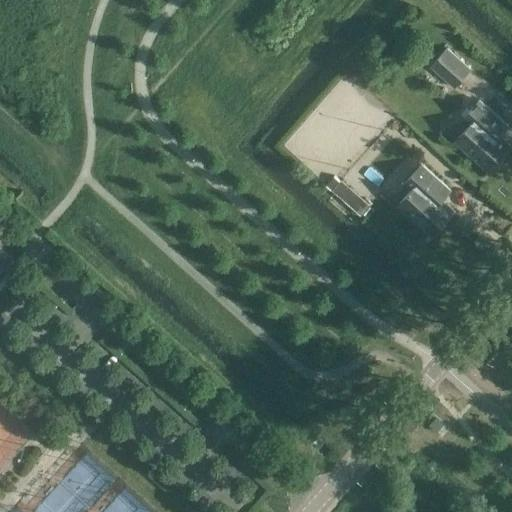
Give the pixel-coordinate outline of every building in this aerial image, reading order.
[(446,47),(430,66),(457,89),(473,71),(446,47)] [(508,125),(479,100),(462,119),(469,125),(456,140),(489,171),(511,146),(498,135),(498,131),(496,129),(502,122),(507,126),(508,125)] [(450,189),(422,164),(404,183),(411,190),(398,205),(431,235),(453,211),(440,199),(440,195),(438,194),(444,186),(449,190),(450,189)] [(361,215),(369,206),(340,180),(332,189),(361,215)] [(0,271),(13,256),(0,244),(0,271)] [(49,474),(82,438),(71,427),(38,464),(49,474)]
